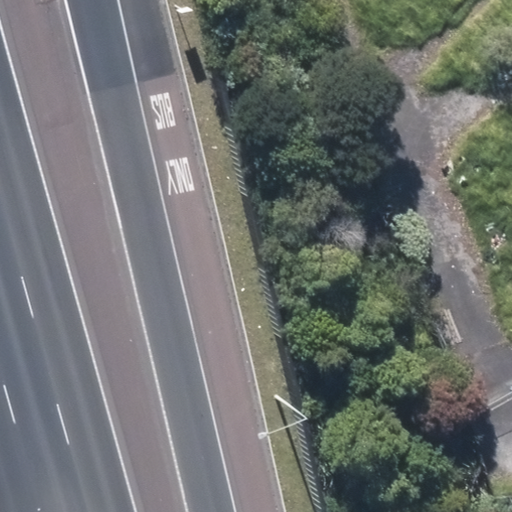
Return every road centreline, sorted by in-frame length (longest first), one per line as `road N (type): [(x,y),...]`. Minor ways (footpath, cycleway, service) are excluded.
road 1 (motorway): [(98,0),(216,511)]
road 2 (motorway): [(0,361),(42,511)]
